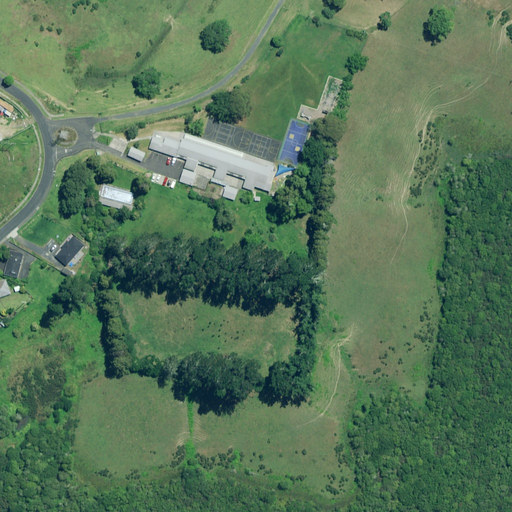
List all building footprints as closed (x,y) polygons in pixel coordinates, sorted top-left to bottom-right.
[(196,136),(186,133),(185,136),(168,130),(166,135),(154,131),(150,144),(186,156),(179,176),(193,181),(201,157),(218,162),(215,172),(225,176),(228,168),(247,174),(244,182),(254,185),(257,175),(272,180),(269,188),(279,191),(287,167),(196,136)] [(147,147),(133,141),(129,151),(142,156),(147,147)] [(239,184),(228,180),(224,192),(235,196),(239,184)] [(96,202),(132,212),(134,205),(131,204),(134,194),(103,185),(101,196),(98,195),(96,202)] [(27,255),(10,251),(4,275),(18,278),(21,267),(24,268),(27,255)] [(0,297),(11,293),(6,280),(0,281),(0,297)]
